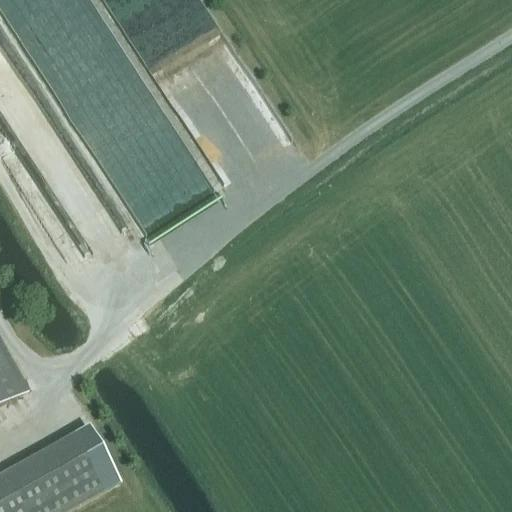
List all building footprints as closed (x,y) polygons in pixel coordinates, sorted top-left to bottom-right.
[(0,44),(0,70),(11,65),(0,44)] [(269,96),(259,101),(285,147),(294,142),(269,96)] [(162,123),(205,198),(232,182),(207,137),(197,142),(180,113),(162,123)] [(0,412),(27,397),(0,348),(0,412)] [(0,511),(71,511),(103,495),(74,442),(61,449),(0,482),(0,511)]
